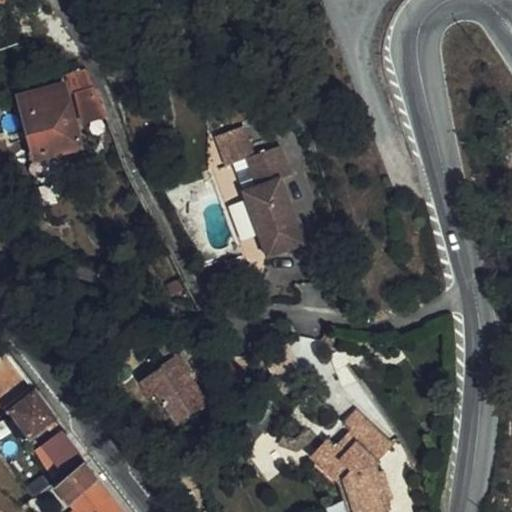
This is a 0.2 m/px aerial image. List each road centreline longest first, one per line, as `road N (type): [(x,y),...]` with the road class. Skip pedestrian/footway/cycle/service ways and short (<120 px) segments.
road 1 (secondary): [(456,0),(439,6),(418,38),(476,294),(479,424),(465,511)]
road 2 (secondary): [(155,511),(0,313)]
